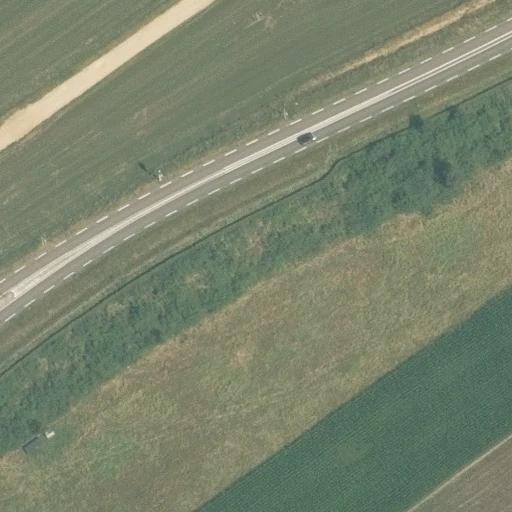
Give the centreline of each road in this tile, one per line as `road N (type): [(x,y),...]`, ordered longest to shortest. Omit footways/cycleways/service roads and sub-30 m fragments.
road 1 (primary): [(511,33),(224,170)]
road 2 (primary): [(0,319),(224,170)]
road 3 (primary): [(224,170),(93,230),(0,290)]
road 4 (track): [(202,0),(0,144)]
